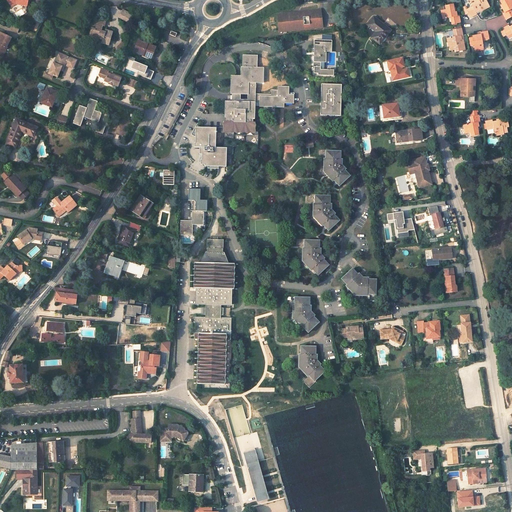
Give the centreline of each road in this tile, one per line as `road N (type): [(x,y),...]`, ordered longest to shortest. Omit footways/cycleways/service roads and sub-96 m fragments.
road 1 (residential): [(511,478),(475,262),(435,98),(423,0)]
road 2 (secondary): [(208,22),(77,250),(0,349)]
road 3 (residential): [(0,410),(159,398),(191,408),(215,437),(239,511)]
